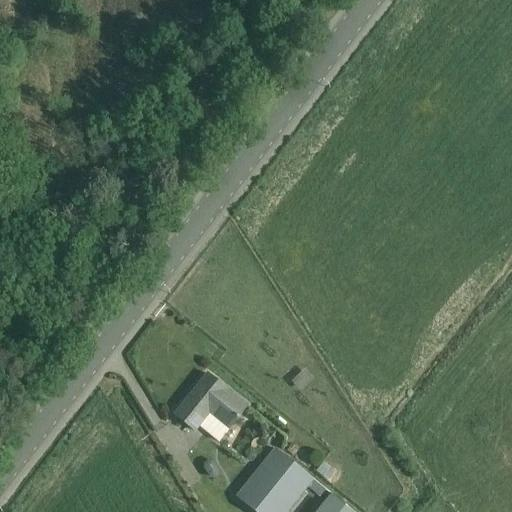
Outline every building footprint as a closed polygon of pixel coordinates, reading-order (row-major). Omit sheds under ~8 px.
[(299,391),(313,377),(303,367),(289,381),(299,391)] [(208,374),(176,415),(195,431),(199,426),(219,442),(248,407),(228,391),(228,390),(208,374)] [(237,498),(255,511),(289,511),(315,480),(276,449),(255,475),(246,468),(235,481),(244,488),(237,498)] [(220,472),(215,463),(211,461),(207,462),(203,466),(203,471),(208,478),(212,480),(217,479),(220,476),(220,472)] [(326,482),(335,470),(323,461),(314,473),(326,482)] [(349,511),(331,497),(318,511),(349,511)]
